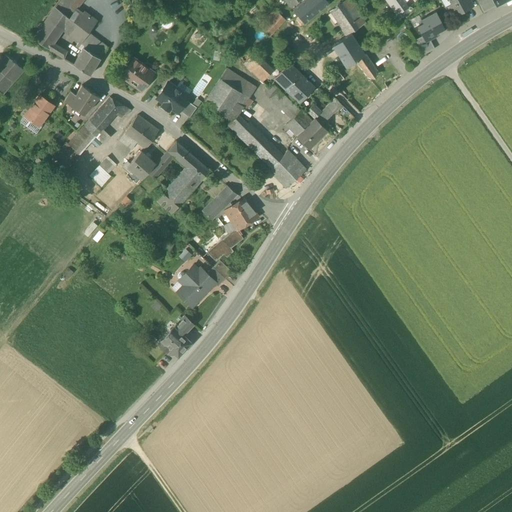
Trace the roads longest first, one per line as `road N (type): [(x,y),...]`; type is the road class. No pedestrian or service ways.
road 1 (secondary): [(285,227),(217,332),(51,511)]
road 2 (residential): [(285,227),(188,140),(0,31)]
road 3 (secondary): [(511,20),(383,111),(285,227)]
